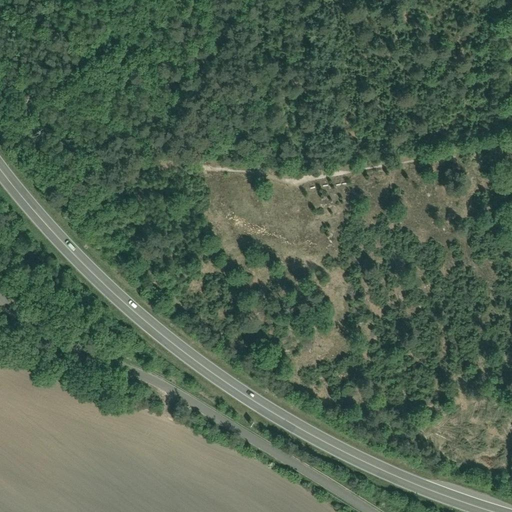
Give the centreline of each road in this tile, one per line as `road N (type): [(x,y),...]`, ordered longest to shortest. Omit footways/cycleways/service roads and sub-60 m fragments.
road 1 (primary): [(0,168),(79,258),(192,358),(319,438),(491,511)]
road 2 (residential): [(0,298),(28,321),(164,384),(374,511)]
